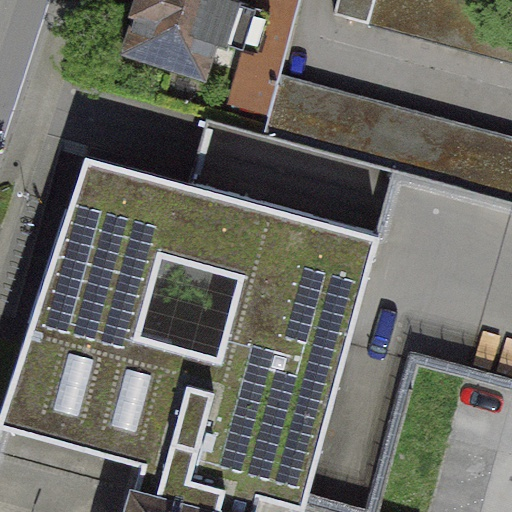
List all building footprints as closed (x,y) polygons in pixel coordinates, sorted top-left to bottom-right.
[(234,0),(142,0),(137,17),(142,19),(131,53),(209,78),(234,0)] [(265,0),(237,103),(271,112),(301,0),(265,0)] [(511,6),(490,0),(382,0),(374,29),(511,66),(511,6)] [(272,135),(511,199),(511,138),(287,78),(272,135)] [(191,185),(89,156),(40,308),(109,326),(135,245),(215,269),(193,348),(338,386),(379,235),(191,185)] [(109,326),(40,308),(1,427),(144,464),(137,491),(218,511),(258,511),(262,496),(306,508),(338,386),(193,348),(109,326)] [(218,511),(137,491),(131,511),(218,511)]
